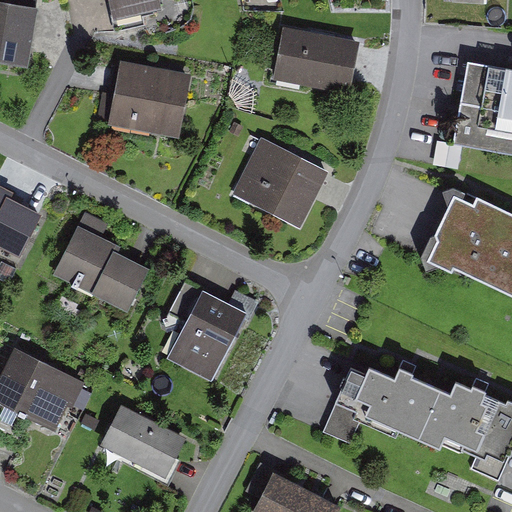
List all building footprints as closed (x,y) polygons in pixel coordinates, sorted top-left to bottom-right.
[(109,0),(111,6),(114,18),(161,7),(158,0),(109,0)] [(34,7),(0,1),(0,61),(25,66),(30,34),(34,7)] [(333,39),(284,30),(276,73),(349,86),(354,60),(357,43),(333,39)] [(188,70),(122,58),(118,80),(110,121),(176,133),(188,70)] [(511,66),(470,59),(464,86),(453,139),(511,150),(511,66)] [(271,145),(262,140),(236,194),(299,224),(320,183),(325,171),(271,145)] [(460,145),(438,140),(433,163),(455,168),(460,145)] [(4,186),(0,183),(0,244),(20,254),(41,211),(30,205),(11,196),(13,190),(4,186)] [(511,214),(454,187),(443,211),(423,253),(511,295),(511,214)] [(107,223),(86,213),(56,271),(126,307),(147,266),(136,260),(117,250),(119,245),(110,240),(101,235),(107,223)] [(204,292),(184,282),(171,308),(188,317),(168,354),(213,378),(245,317),(249,320),(259,301),(234,289),(227,304),(220,300),(204,292)] [(89,376),(24,344),(2,388),(67,421),(89,376)] [(351,366),(322,433),(349,444),(359,422),(394,437),(398,427),(440,444),(443,437),(480,453),(473,469),(496,479),(511,441),(511,401),(461,380),(456,391),(399,367),(396,374),(372,364),(368,374),(351,366)] [(183,439),(124,408),(102,450),(167,483),(173,471),(179,459),(175,457),(183,439)] [(22,431),(0,420),(0,449),(10,455),(22,431)] [(259,498),(273,471),(267,468),(260,465),(247,491),(259,498)] [(283,476),(273,471),(259,498),(253,510),(257,511),(332,511),(337,504),(330,500),(313,492),(301,485),(283,476)]
